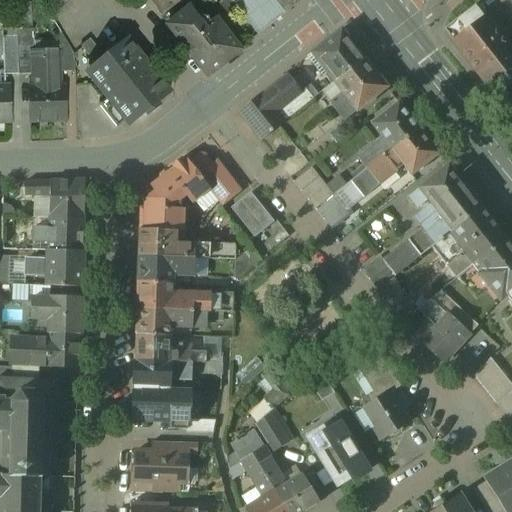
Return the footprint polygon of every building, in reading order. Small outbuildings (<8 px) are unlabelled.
[(40,0),(53,15),(71,0),(40,0)] [(155,0),(151,3),(163,18),(184,0),(155,0)] [(238,9),(231,0),(223,0),(220,3),(230,15),(238,9)] [(301,0),(257,0),(242,13),(258,34),(301,0)] [(474,5),(445,29),(453,39),(482,15),(474,5)] [(216,21),(197,37),(181,15),(168,26),(208,77),(240,51),(216,21)] [(453,39),(452,40),(479,73),(502,54),(510,47),(483,15),(453,39)] [(342,30),(311,54),(333,83),(334,82),(364,58),(342,30)] [(32,36),(15,37),(17,75),(33,75),(33,53),(34,53),(32,36)] [(15,37),(1,38),(3,76),(17,75),(15,37)] [(103,55),(90,39),(81,47),(96,65),(105,58),(103,55)] [(128,40),(117,49),(115,46),(103,55),(105,58),(96,65),(92,68),(102,81),(97,85),(107,99),(99,105),(117,129),(126,122),(129,126),(145,113),(148,116),(159,107),(157,104),(170,94),(128,40)] [(511,45),(510,47),(502,54),(511,66),(511,65),(511,45)] [(34,53),(33,53),(33,75),(34,88),(58,87),(57,52),(34,53)] [(511,66),(502,54),(479,73),(511,114),(511,66)] [(364,58),(334,82),(342,93),(355,110),(357,111),(387,87),(364,58)] [(301,92),(287,73),(262,93),(284,122),(313,99),(305,88),(301,92)] [(34,88),(28,88),(30,123),(66,121),(64,87),(34,88)] [(9,88),(0,88),(0,123),(11,123),(9,88)] [(284,122),(262,93),(238,112),(260,140),(276,128),(284,122)] [(355,110),(342,93),(330,103),(344,119),(355,110)] [(418,128),(398,102),(370,124),(382,139),(390,149),(418,128)] [(293,133),(284,122),(276,128),(285,139),(293,133)] [(418,128),(390,149),(399,161),(411,174),(438,153),(418,128)] [(382,139),(358,158),(366,168),(390,149),(382,139)] [(390,149),(366,168),(378,184),(396,170),(393,166),(399,161),(390,149)] [(199,154),(189,162),(200,176),(213,165),(205,155),(199,154)] [(164,171),(158,176),(158,181),(149,188),(153,193),(143,201),(142,208),(139,208),(138,231),(181,233),(182,214),(179,210),(178,210),(178,202),(183,197),(187,202),(193,202),(209,190),(210,189),(200,176),(189,162),(186,158),(168,172),(164,171)] [(239,190),(216,162),(213,165),(200,176),(210,189),(209,190),(221,206),(239,190)] [(331,194),(309,166),(292,180),(314,208),(331,194)] [(449,166),(418,190),(425,199),(430,204),(452,232),(482,209),(449,166)] [(378,184),(366,168),(357,175),(370,191),(378,184)] [(370,191),(357,175),(349,181),(362,197),(370,191)] [(84,181),(50,182),(50,196),(50,200),(49,219),(82,220),(84,181)] [(50,182),(25,182),(25,197),(50,196),(50,182)] [(425,199),(418,190),(410,196),(417,205),(425,199)] [(332,195),(314,209),(329,228),(346,215),(332,195)] [(269,223),(248,196),(233,208),(254,235),(269,223)] [(12,197),(3,197),(2,216),(12,217),(12,197)] [(50,200),(37,200),(37,218),(49,219),(50,200)] [(452,232),(430,204),(413,217),(422,229),(426,234),(434,245),(450,233),(452,232)] [(452,232),(450,233),(475,264),(477,262),(506,240),(482,209),(452,232)] [(82,220),(49,219),(49,229),(48,242),(48,252),(81,253),(82,220)] [(49,229),(33,228),(33,241),(48,242),(49,229)] [(422,229),(382,259),(393,274),(394,275),(419,257),(411,245),(426,234),(422,229)] [(181,233),(138,231),(137,257),(193,259),(193,243),(182,243),(183,233),(181,233)] [(475,264),(450,233),(434,245),(430,248),(454,280),(475,264)] [(426,234),(411,245),(419,257),(430,248),(434,245),(426,234)] [(511,247),(506,240),(477,262),(483,269),(478,273),(501,300),(505,296),(511,288),(511,247)] [(233,244),(193,243),(193,259),(233,260),(233,244)] [(81,253),(48,252),(48,260),(47,274),(47,286),(80,287),(81,253)] [(379,255),(360,269),(375,288),(393,274),(382,259),(379,255)] [(8,257),(0,256),(0,284),(8,285),(8,257)] [(193,259),(137,257),(136,283),(171,284),(172,284),(173,277),(192,277),(193,259)] [(48,260),(27,260),(26,274),(47,274),(48,260)] [(394,276),(376,290),(388,305),(406,292),(394,276)] [(171,284),(136,283),(136,309),(170,311),(170,293),(171,284)] [(8,285),(0,284),(0,314),(9,314),(17,314),(17,297),(19,297),(19,285),(8,285)] [(477,326),(440,291),(430,299),(447,314),(469,335),(477,326)] [(190,294),(170,293),(170,311),(190,311),(190,302),(190,294)] [(206,298),(197,298),(197,302),(190,302),(190,311),(222,312),(222,293),(207,293),(206,298)] [(80,298),(50,296),(50,300),(49,317),(48,333),(79,335),(80,298)] [(50,300),(33,299),(32,316),(49,317),(50,300)] [(447,314),(430,299),(419,307),(428,317),(435,326),(447,314)] [(170,311),(136,309),(135,335),(169,336),(169,329),(170,311)] [(190,311),(170,311),(169,329),(189,330),(190,311)] [(9,314),(0,314),(0,331),(9,332),(9,314)] [(435,326),(428,317),(410,334),(419,343),(442,363),(469,335),(447,314),(435,326)] [(79,335),(48,333),(48,341),(47,365),(78,367),(79,335)] [(169,336),(135,335),(134,361),(168,362),(168,344),(169,336)] [(48,341),(16,339),(15,363),(47,365),(48,341)] [(399,387),(370,339),(350,356),(372,393),(367,397),(371,403),(387,392),(388,393),(399,387)] [(188,345),(168,344),(168,362),(188,363),(188,352),(188,345)] [(221,353),(188,352),(188,363),(221,364),(221,353)] [(511,386),(490,358),(473,376),(508,420),(511,416),(511,386)] [(168,362),(134,361),(133,386),(167,388),(168,362)] [(188,363),(168,362),(167,388),(181,388),(181,381),(187,381),(187,371),(188,363)] [(221,364),(188,363),(187,371),(220,373),(221,364)] [(11,368),(0,367),(0,378),(10,379),(11,368)] [(319,369),(308,379),(321,401),(334,393),(319,369)] [(10,379),(0,378),(0,511),(39,511),(40,501),(38,501),(38,491),(46,491),(47,478),(48,478),(50,402),(55,402),(56,382),(10,379)] [(167,388),(133,386),(132,420),(186,422),(188,422),(189,390),(184,390),(184,389),(181,388),(167,388)] [(388,393),(387,392),(371,403),(366,406),(377,424),(371,428),(380,441),(407,424),(388,393)] [(269,411),(255,422),(273,451),(287,442),(269,411)] [(215,423),(188,422),(186,422),(186,432),(212,433),(215,423)] [(323,429),(308,438),(337,485),(350,477),(352,481),(368,471),(339,424),(326,433),(323,429)] [(196,444),(151,442),(150,453),(187,455),(187,456),(195,456),(196,444)] [(282,485),(262,449),(239,462),(252,485),(265,477),(286,511),(302,511),(318,503),(300,474),(282,485)] [(150,453),(133,452),(132,466),(130,466),(130,482),(132,482),(132,483),(145,484),(145,483),(153,483),(161,484),(161,483),(176,484),(176,474),(186,474),(187,456),(187,455),(150,453)] [(511,511),(511,462),(486,478),(488,480),(472,490),(485,511),(502,511),(506,510),(506,511),(511,511)] [(286,511),(265,477),(252,485),(261,499),(247,508),(249,511),(286,511)] [(176,484),(161,483),(161,484),(153,483),(152,495),(162,496),(162,495),(176,496),(176,484)] [(471,511),(461,494),(445,504),(444,501),(440,500),(435,503),(434,508),(435,510),(432,511),(471,511)]
